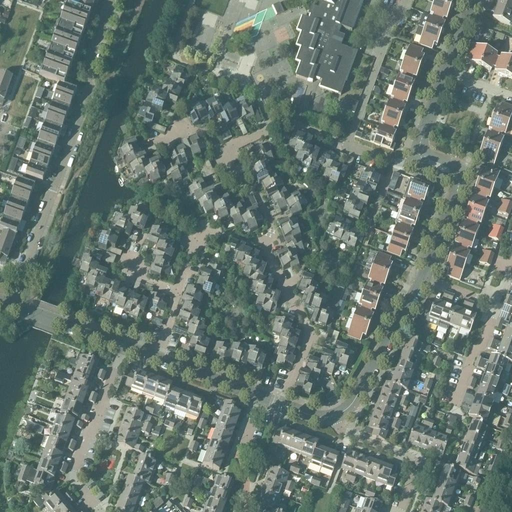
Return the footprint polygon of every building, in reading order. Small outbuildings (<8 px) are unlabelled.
[(81,0),(78,10),(91,15),(90,15),(93,16),(97,5),(95,4),(96,0),(81,0)] [(297,47),(301,48),(296,62),(301,64),(296,77),(312,83),(314,79),(322,82),(320,88),(341,96),(357,53),(341,47),(345,37),(338,34),(340,27),(352,31),(362,4),(352,0),(322,0),(321,3),(321,2),(318,9),(311,7),(307,19),(302,17),(297,32),(301,33),(297,47)] [(435,0),(434,4),(450,10),(454,0),(435,0)] [(511,3),(502,0),(500,0),(497,9),(511,15),(511,3)] [(272,7),(276,16),(284,12),(280,3),(272,7)] [(433,16),(432,20),(431,20),(437,22),(438,17),(443,19),(446,21),(450,10),(434,4),(430,14),(433,16)] [(66,5),(57,30),(82,39),(90,15),(91,15),(78,10),(66,5)] [(511,18),(511,15),(497,9),(493,20),(509,26),(511,18)] [(421,14),(417,27),(419,27),(441,35),(445,25),(442,24),(443,19),(438,17),(437,22),(431,20),(432,20),(428,19),(427,16),(421,14)] [(441,35),(419,27),(416,34),(422,36),(419,45),(432,50),(434,45),(437,46),(441,35)] [(57,30),(49,53),(73,62),(82,39),(57,30)] [(470,64),(480,68),(486,52),(488,48),(472,42),(465,59),(471,61),(470,64)] [(410,47),(404,63),(420,69),(424,58),(421,57),(423,52),(410,47)] [(492,69),(496,70),(497,70),(498,65),(493,64),(495,59),(496,59),(497,55),(486,52),(480,68),(491,72),(492,69)] [(40,77),(59,84),(64,86),(73,62),(49,53),(40,77)] [(495,73),(506,77),(511,61),(501,57),(500,60),(496,59),(495,59),(493,64),(498,65),(497,70),(496,70),(495,73)] [(403,74),(401,79),(406,81),(408,76),(413,78),(416,79),(420,69),(404,63),(400,73),(403,74)] [(171,75),(168,82),(175,85),(174,89),(181,92),(180,95),(185,96),(187,92),(182,90),(184,85),(187,86),(189,78),(182,76),(184,71),(176,68),(173,76),(171,75)] [(15,79),(0,73),(0,107),(0,108),(2,107),(4,103),(3,101),(5,100),(9,90),(11,91),(15,79)] [(398,78),(394,88),(411,94),(415,84),(411,82),(413,78),(408,76),(406,81),(401,79),(398,78)] [(163,89),(161,92),(160,96),(167,99),(165,103),(173,106),(172,108),(176,110),(178,105),(176,105),(180,95),(181,92),(174,89),(175,85),(168,82),(165,90),(163,89)] [(59,84),(56,94),(73,101),(75,96),(79,98),(81,92),(64,86),(59,84)] [(394,100),(392,104),(397,106),(399,101),(404,103),(407,104),(411,94),(394,88),(390,98),(394,100)] [(149,96),(146,103),(153,106),(151,110),(159,113),(158,115),(163,117),(164,112),(162,112),(165,103),(167,99),(160,96),(161,92),(154,89),(151,97),(149,96)] [(56,94),(52,105),(73,113),(75,107),(71,106),(73,101),(56,94)] [(212,122),(220,118),(224,117),(220,109),(225,108),(221,100),(214,103),(213,101),(206,104),(209,112),(205,113),(208,121),(210,120),(212,122)] [(352,100),(347,112),(354,115),(359,103),(358,102),(352,100)] [(239,122),(241,121),(246,119),(247,121),(254,118),(253,115),(257,113),(255,108),(252,101),(245,105),(244,102),(236,106),(239,113),(235,114),(239,122)] [(389,103),(385,113),(401,119),(405,109),(402,108),(404,103),(399,101),(397,106),(392,104),(389,103)] [(153,106),(146,103),(145,103),(143,110),(140,110),(137,117),(145,120),(143,124),(150,127),(150,129),(154,131),(156,126),(152,125),(154,120),(156,121),(158,115),(159,113),(151,110),(153,106)] [(213,124),(212,122),(210,120),(208,121),(205,113),(209,112),(206,104),(198,107),(197,105),(190,108),(193,115),(189,117),(194,127),(206,122),(208,127),(213,124)] [(52,105),(48,115),(65,121),(67,116),(71,118),(73,113),(52,105)] [(228,106),(225,108),(220,109),(224,117),(220,118),(223,126),(221,127),(223,132),(227,129),(226,127),(236,123),(238,128),(243,125),(241,121),(239,122),(235,114),(239,113),(236,106),(236,105),(229,108),(228,106)] [(496,109),(493,119),(511,126),(511,108),(502,105),(500,110),(496,109)] [(384,125),(383,129),(382,130),(388,131),(389,126),(394,128),(397,130),(401,119),(385,113),(381,124),(384,125)] [(48,115),(44,125),(66,133),(68,127),(64,126),(65,121),(48,115)] [(492,131),(490,135),(490,136),(495,138),(497,133),(502,135),(509,137),(511,128),(511,126),(493,119),(489,130),(492,131)] [(44,125),(41,135),(58,141),(60,137),(64,138),(66,133),(44,125)] [(382,130),(383,129),(379,128),(376,138),(372,137),(370,143),(393,152),(395,146),(392,144),(396,134),(393,133),(394,128),(389,126),(388,131),(382,130)] [(487,134),(483,145),(500,151),(503,140),(500,139),(502,135),(497,133),(495,138),(490,136),(490,135),(487,134)] [(41,135),(37,145),(58,153),(60,148),(56,146),(58,141),(41,135)] [(294,154),(297,155),(302,156),(304,149),(309,151),(311,143),(314,144),(316,139),(311,138),(310,140),(297,135),(295,142),(291,141),(288,148),(295,151),(294,154)] [(129,167),(129,166),(136,163),(134,159),(141,156),(140,154),(136,144),(138,143),(135,138),(131,140),(132,143),(125,146),(127,150),(120,153),(123,161),(125,160),(129,167)] [(178,144),(180,148),(182,147),(186,155),(190,153),(193,160),(200,156),(199,154),(206,151),(203,143),(199,145),(196,138),(184,144),(183,142),(178,144)] [(37,145),(33,155),(50,162),(52,157),(56,158),(58,153),(37,145)] [(500,151),(483,145),(479,155),(482,156),(480,162),(494,167),(500,151)] [(265,161),(266,166),(274,162),(271,155),(273,154),(270,147),(263,150),(261,146),(254,149),(252,147),(248,149),(250,153),(254,152),(256,156),(254,157),(257,165),(265,161)] [(169,157),(173,164),(177,162),(180,169),(184,167),(187,166),(186,163),(193,160),(190,153),(186,155),(182,147),(180,148),(170,153),(169,151),(165,153),(167,158),(169,157)] [(311,163),(315,165),(318,157),(323,159),(324,154),(320,152),(319,154),(309,151),(304,149),(302,156),(297,155),(295,162),(302,165),(301,167),(309,170),(311,163)] [(138,180),(146,176),(144,172),(151,169),(149,165),(145,157),(147,156),(145,151),(140,154),(141,156),(134,159),(136,163),(129,166),(132,174),(135,173),(138,180)] [(322,170),(325,171),(330,173),(332,165),(336,167),(339,160),(342,160),(343,156),(339,154),(337,158),(332,157),(333,154),(325,151),(324,154),(323,159),(318,157),(315,165),(323,167),(322,170)] [(33,155),(29,165),(51,173),(53,168),(48,166),(50,162),(33,155)] [(144,172),(146,176),(147,180),(149,179),(153,186),(160,182),(158,178),(165,175),(163,171),(160,163),(162,162),(159,157),(155,159),(156,162),(149,165),(151,169),(144,172)] [(266,178),(274,175),(270,167),(268,169),(266,166),(265,161),(257,165),(259,169),(252,172),(258,184),(256,185),(258,190),(262,188),(261,186),(268,182),(266,178)] [(170,168),(163,171),(165,175),(167,178),(171,176),(174,183),(181,180),(180,178),(187,174),(184,167),(180,169),(177,162),(173,164),(169,165),(170,168)] [(51,173),(29,165),(26,176),(43,182),(45,177),(49,179),(51,173)] [(330,173),(325,171),(322,179),(330,181),(329,184),(336,187),(339,179),(343,181),(346,174),(349,175),(350,170),(346,168),(345,170),(336,167),(332,165),(330,173)] [(481,173),(477,184),(494,190),(500,174),(486,169),(484,174),(481,173)] [(362,176),(359,184),(366,186),(365,191),(372,193),(371,196),(376,198),(377,193),(375,192),(380,179),(373,177),(374,172),(367,170),(364,177),(362,176)] [(197,203),(204,199),(203,195),(210,192),(209,190),(206,185),(204,186),(202,181),(206,179),(204,174),(199,177),(200,179),(193,182),(195,186),(188,189),(191,197),(194,196),(197,203)] [(276,191),(283,188),(280,181),(277,182),(274,175),(266,178),(268,182),(261,186),(262,188),(267,198),(265,198),(267,203),(272,201),(271,199),(278,195),(276,191)] [(18,179),(14,190),(31,196),(33,191),(37,193),(39,187),(18,179)] [(402,200),(406,202),(409,203),(414,205),(416,200),(421,202),(424,203),(428,193),(431,194),(433,188),(410,179),(408,186),(402,200)] [(353,190),(350,197),(358,200),(356,204),(364,207),(363,210),(367,211),(369,207),(367,206),(371,196),(372,193),(365,191),(366,186),(359,184),(358,183),(356,191),(353,190)] [(477,195),(475,200),(480,202),(482,197),(487,199),(490,200),(494,190),(477,184),(474,194),(477,195)] [(206,216),(214,213),(212,209),(219,205),(217,201),(213,193),(215,192),(213,188),(209,190),(210,192),(203,195),(204,199),(197,203),(201,210),(203,209),(206,216)] [(280,212),(287,209),(285,204),(292,201),(290,197),(289,194),(287,195),(283,188),(276,191),(278,195),(271,199),(272,201),(274,206),(276,205),(279,210),(274,212),(277,216),(281,214),(280,212)] [(14,190),(10,200),(32,208),(34,203),(29,201),(31,196),(14,190)] [(221,222),(228,219),(226,214),(233,211),(232,207),(228,199),(230,198),(228,193),(223,196),(224,198),(217,201),(219,205),(212,209),(214,213),(215,216),(218,215),(221,222)] [(285,204),(287,209),(292,219),(302,214),(300,210),(307,207),(303,200),(301,201),(298,194),(290,197),(292,201),(285,204)] [(358,200),(350,197),(347,205),(345,204),(342,211),(349,214),(348,218),(358,222),(363,210),(364,207),(356,204),(358,200)] [(472,198),(468,209),(484,215),(488,205),(485,203),(487,199),(482,197),(480,202),(475,200),(472,198)] [(235,228),(243,224),(241,220),(248,217),(246,213),(245,210),(242,211),(240,206),(244,204),(242,199),(237,201),(239,204),(232,207),(233,211),(226,214),(228,219),(230,222),(232,221),(235,228)] [(10,200),(7,210),(24,217),(25,212),(30,213),(32,208),(10,200)] [(406,202),(402,212),(418,218),(422,208),(419,206),(421,202),(416,200),(414,205),(409,203),(406,202)] [(499,206),(511,210),(511,206),(511,204),(501,200),(499,206)] [(241,220),(243,224),(244,228),(247,227),(250,234),(257,230),(256,226),(263,223),(257,211),(259,210),(257,205),(252,207),(253,210),(246,213),(248,217),(241,220)] [(497,212),(509,216),(511,210),(499,206),(497,212)] [(467,221),(466,225),(471,227),(472,222),(478,224),(477,224),(481,225),(484,215),(468,209),(464,219),(467,221)] [(7,210),(3,220),(24,228),(26,223),(22,221),(24,217),(7,210)] [(130,211),(127,218),(132,220),(129,227),(133,229),(144,233),(147,222),(143,221),(146,214),(138,211),(137,213),(130,211)] [(400,228),(405,230),(406,225),(412,227),(411,227),(415,228),(418,218),(402,212),(399,211),(394,223),(397,227),(400,228)] [(117,226),(114,233),(120,235),(127,238),(126,240),(131,242),(133,237),(130,236),(133,229),(129,227),(132,220),(127,218),(124,217),(123,219),(116,217),(113,224),(117,226)] [(0,227),(0,231),(3,232),(16,237),(18,232),(22,234),(24,228),(3,220),(0,227)] [(332,239),(340,242),(343,234),(347,236),(350,229),(352,230),(354,225),(349,223),(348,225),(336,220),(333,228),(329,226),(326,234),(333,236),(332,239)] [(279,227),(283,237),(284,240),(291,236),(293,240),(300,237),(301,237),(297,230),(300,229),(296,222),(289,225),(287,221),(280,224),(279,222),(274,224),(277,228),(279,227)] [(463,224),(459,234),(475,240),(479,230),(476,229),(477,224),(478,224),(472,222),(471,227),(466,225),(463,224)] [(397,227),(393,237),(409,243),(413,233),(410,232),(411,227),(412,227),(406,225),(405,230),(400,228),(397,227)] [(492,226),(490,231),(501,236),(503,230),(492,226)] [(149,245),(156,248),(158,244),(165,246),(167,242),(168,239),(166,238),(168,231),(161,228),(159,232),(152,229),(147,242),(145,241),(143,246),(148,248),(149,245)] [(343,234),(340,242),(347,245),(346,247),(354,250),(357,243),(361,244),(364,237),(366,238),(368,233),(363,231),(361,236),(356,234),(357,231),(352,230),(350,229),(347,236),(343,234)] [(488,237),(499,242),(501,236),(490,231),(488,237)] [(0,265),(3,267),(6,266),(7,261),(6,259),(9,258),(12,248),(14,249),(19,238),(16,237),(3,232),(0,240),(0,265)] [(120,235),(114,233),(110,232),(109,236),(101,233),(99,241),(101,242),(98,249),(106,252),(110,254),(112,249),(115,250),(120,235)] [(458,246),(456,250),(456,251),(461,252),(463,247),(468,249),(468,250),(471,251),(475,240),(459,234),(455,245),(458,246)] [(285,248),(286,251),(288,255),(295,252),(297,256),(304,253),(301,246),(304,245),(300,237),(293,240),(291,236),(284,240),(283,237),(278,239),(281,244),(285,242),(287,247),(285,248)] [(409,243),(393,237),(387,253),(400,258),(402,253),(405,254),(409,243)] [(150,260),(154,262),(155,260),(163,262),(164,258),(171,261),(174,253),(172,252),(174,245),(167,242),(165,246),(158,244),(156,248),(153,256),(151,256),(150,260)] [(227,260),(235,263),(238,256),(242,257),(245,250),(247,251),(249,246),(244,244),(243,246),(231,242),(228,249),(224,247),(221,255),(228,258),(227,260)] [(453,249),(449,260),(466,266),(470,255),(466,254),(468,250),(468,249),(463,247),(461,252),(456,251),(456,250),(453,249)] [(241,268),(245,270),(249,271),(252,264),(256,265),(258,258),(261,259),(263,254),(258,253),(257,255),(247,251),(245,250),(242,257),(238,256),(235,263),(242,266),(241,268)] [(288,255),(286,251),(279,254),(278,252),(273,254),(276,259),(277,258),(283,270),(290,267),(292,271),(299,268),(296,261),(299,259),(297,256),(295,252),(288,255)] [(481,257),(492,261),(494,255),(483,251),(481,257)] [(207,266),(205,271),(204,273),(211,276),(210,280),(217,283),(218,283),(220,276),(223,277),(225,269),(218,266),(220,262),(213,260),(213,257),(209,255),(207,260),(211,262),(209,267),(207,266)] [(378,255),(372,271),(388,277),(392,266),(389,265),(391,259),(378,255)] [(80,274),(87,276),(89,272),(96,275),(98,271),(101,262),(103,263),(104,258),(100,257),(99,259),(91,256),(90,260),(83,258),(80,265),(82,266),(80,274)] [(492,261),(481,257),(478,263),(490,267),(492,261)] [(155,260),(154,262),(151,272),(149,272),(147,276),(152,278),(153,276),(160,278),(161,274),(169,277),(172,269),(169,268),(172,261),(171,261),(164,258),(163,262),(155,260)] [(466,266),(449,260),(445,270),(449,271),(447,277),(460,282),(466,266)] [(248,282),(251,284),(256,285),(258,278),(262,280),(265,272),(268,273),(269,268),(265,267),(264,269),(256,265),(252,264),(249,271),(245,270),(242,277),(249,280),(248,282)] [(200,275),(196,287),(203,290),(202,294),(209,297),(212,290),(215,291),(217,283),(210,280),(211,276),(204,273),(205,271),(200,269),(199,274),(200,275)] [(95,287),(98,288),(102,289),(105,282),(107,277),(109,277),(111,273),(106,271),(105,273),(98,271),(96,275),(89,272),(87,276),(86,280),(88,281),(86,288),(93,291),(95,287)] [(371,282),(369,287),(374,289),(376,284),(381,286),(384,287),(388,277),(372,271),(368,281),(371,282)] [(305,293),(304,298),(311,300),(314,293),(317,294),(319,286),(312,284),(314,279),(306,277),(307,274),(303,272),(301,277),(303,278),(298,291),(305,293)] [(255,296),(258,298),(263,299),(265,292),(269,294),(272,286),(275,287),(276,282),(272,281),(271,283),(262,280),(258,278),(256,285),(251,284),(249,291),(256,294),(255,296)] [(102,301),(109,303),(112,296),(116,298),(119,290),(121,291),(123,287),(118,285),(118,287),(105,282),(102,289),(98,288),(95,295),(102,298),(102,301)] [(366,285),(362,296),(379,302),(383,292),(380,290),(381,286),(376,284),(374,289),(369,287),(366,285)] [(178,305),(183,307),(184,305),(192,307),(193,303),(200,306),(203,298),(201,297),(202,294),(203,290),(196,287),(194,291),(187,289),(182,301),(180,301),(178,305)] [(149,294),(146,302),(151,303),(149,308),(148,310),(156,313),(157,311),(164,314),(167,306),(163,304),(165,297),(158,294),(157,297),(152,295),(153,290),(149,289),(147,293),(149,294)] [(115,309),(123,312),(126,304),(130,306),(133,299),(135,300),(137,295),(132,293),(131,295),(121,291),(119,290),(116,298),(112,296),(109,303),(109,304),(116,306),(115,309)] [(263,299),(258,298),(256,305),(263,308),(262,311),(270,313),(272,306),(277,308),(279,300),(282,301),(283,296),(279,295),(278,297),(269,294),(265,292),(263,299)] [(304,309),(314,313),(318,314),(321,307),(325,309),(328,301),(321,298),(322,296),(317,294),(314,293),(311,300),(304,298),(303,297),(301,302),(305,304),(304,309)] [(420,321),(437,327),(445,306),(449,295),(445,293),(441,305),(435,302),(434,305),(427,302),(420,321)] [(439,323),(449,326),(455,310),(450,308),(454,297),(449,295),(445,306),(437,327),(438,328),(439,323)] [(362,307),(360,312),(365,314),(367,309),(372,311),(375,312),(379,302),(362,296),(359,306),(362,307)] [(126,304),(123,312),(130,315),(129,317),(137,320),(140,313),(144,314),(147,307),(149,308),(151,303),(146,302),(146,301),(145,303),(135,300),(133,299),(130,306),(126,304)] [(449,326),(459,330),(470,302),(465,301),(461,312),(455,310),(449,326)] [(470,302),(459,330),(470,334),(476,318),(470,316),(474,304),(470,302)] [(181,321),(189,323),(190,319),(198,322),(199,317),(200,314),(198,313),(201,306),(200,306),(193,303),(192,307),(184,305),(183,307),(179,317),(177,317),(176,321),(180,323),(181,321)] [(318,314),(314,313),(311,323),(325,329),(326,326),(331,327),(333,322),(332,322),(335,315),(328,312),(329,310),(325,309),(321,307),(318,314)] [(357,311),(353,321),(369,327),(373,317),(370,316),(372,311),(367,309),(365,314),(360,312),(357,311)] [(187,335),(195,338),(196,333),(204,336),(206,329),(204,328),(207,320),(199,317),(198,322),(190,319),(189,323),(187,327),(190,328),(188,333),(184,331),(182,336),(187,338),(187,335)] [(272,334),(280,337),(281,333),(289,336),(290,332),(293,323),(295,324),(297,319),(292,317),(292,320),(284,317),(283,321),(275,318),(273,326),(275,327),(272,334)] [(149,325),(158,328),(161,322),(151,318),(149,325)] [(504,322),(502,327),(508,329),(511,330),(511,318),(509,324),(504,322)] [(369,327),(353,321),(347,337),(360,342),(362,336),(366,338),(369,327)] [(278,349),(279,349),(286,352),(288,347),(295,350),(296,348),(299,337),(301,338),(303,333),(298,332),(298,334),(290,332),(289,336),(281,333),(280,337),(279,341),(281,341),(278,349)] [(196,333),(195,338),(194,341),(191,340),(188,348),(196,350),(194,354),(204,358),(210,343),(202,341),(204,336),(196,333)] [(496,342),(494,347),(511,353),(511,341),(504,339),(502,345),(496,342)] [(408,340),(404,352),(420,358),(422,353),(426,354),(428,353),(430,348),(418,344),(418,343),(416,343),(408,340)] [(337,348),(334,356),(332,360),(339,363),(338,367),(345,370),(348,363),(351,364),(353,356),(346,353),(348,349),(340,346),(341,344),(337,342),(335,347),(337,348)] [(232,368),(233,364),(231,363),(234,355),(230,354),(232,346),(225,344),(224,346),(216,343),(213,351),(211,356),(216,357),(215,360),(223,363),(224,360),(229,362),(227,367),(232,368)] [(248,371),(249,366),(247,366),(250,358),(246,357),(248,349),(241,346),(240,349),(232,346),(230,354),(234,355),(231,363),(233,364),(244,367),(243,369),(248,371)] [(286,352),(279,349),(276,356),(278,357),(276,365),(283,368),(285,363),(292,366),(295,358),(293,357),(294,352),(299,354),(301,349),(296,348),(295,350),(288,347),(286,352)] [(498,353),(496,359),(508,363),(511,365),(511,353),(494,347),(493,351),(498,353)] [(247,366),(249,366),(259,370),(259,372),(264,374),(265,369),(263,368),(266,361),(261,359),(264,352),(257,349),(256,352),(248,349),(246,357),(250,358),(247,366)] [(323,355),(320,363),(318,367),(325,370),(324,374),(331,377),(334,370),(337,371),(338,367),(339,363),(332,360),(334,356),(326,353),(327,351),(323,349),(321,354),(323,355)] [(404,352),(399,363),(415,369),(416,365),(418,364),(420,358),(404,352)] [(68,365),(77,368),(94,374),(98,376),(104,378),(106,374),(96,370),(98,362),(91,360),(91,359),(89,359),(79,355),(76,361),(70,359),(68,365)] [(309,362),(305,372),(304,374),(311,377),(310,381),(317,384),(320,377),(323,378),(324,374),(325,370),(318,367),(320,363),(312,360),(313,358),(309,356),(307,361),(309,362)] [(483,361),(482,365),(504,373),(508,363),(496,359),(491,357),(489,363),(483,361)] [(415,369),(399,363),(395,374),(412,380),(414,375),(413,373),(415,369)] [(482,365),(480,370),(486,372),(484,378),(500,384),(504,373),(482,365)] [(77,368),(73,379),(90,385),(94,374),(77,368)] [(304,374),(305,372),(300,370),(298,375),(300,375),(296,388),(303,391),(302,395),(309,398),(312,391),(314,391),(317,384),(310,381),(311,377),(304,374)] [(139,391),(143,392),(149,377),(137,372),(136,377),(130,375),(125,387),(137,391),(139,391)] [(71,383),(69,390),(86,397),(90,398),(96,400),(97,396),(89,393),(92,386),(90,385),(73,379),(58,373),(54,382),(63,385),(64,381),(71,383)] [(412,380),(395,374),(391,385),(391,386),(403,390),(403,391),(406,392),(408,387),(410,386),(412,380)] [(149,396),(154,398),(160,381),(149,377),(143,392),(148,394),(149,396)] [(484,378),(480,388),(496,394),(500,384),(484,378)] [(162,399),(165,400),(166,400),(170,390),(172,385),(160,381),(154,398),(160,400),(162,399)] [(383,389),(381,395),(407,404),(409,400),(401,397),(403,391),(403,390),(391,386),(391,385),(387,383),(385,388),(383,389)] [(480,388),(476,398),(493,404),(496,394),(480,388)] [(69,390),(65,402),(82,408),(86,397),(69,390)] [(169,408),(175,411),(181,394),(170,390),(166,400),(165,400),(164,405),(168,406),(169,408)] [(183,412),(187,413),(192,398),(181,394),(175,411),(181,413),(183,412)] [(380,402),(378,406),(395,413),(397,406),(406,409),(407,404),(381,395),(379,400),(380,402)] [(192,398),(187,413),(191,415),(192,417),(198,419),(201,412),(202,410),(204,402),(192,398)] [(476,398),(472,408),(489,414),(493,404),(476,398)] [(82,408),(65,402),(60,413),(77,420),(82,408)] [(222,416),(221,420),(236,426),(240,414),(236,412),(238,406),(226,402),(221,414),(222,416)] [(375,412),(373,417),(399,427),(401,422),(393,419),(395,413),(378,406),(377,411),(375,412)] [(489,414),(472,408),(469,418),(485,424),(489,414)] [(125,416),(123,421),(150,431),(152,426),(143,423),(146,416),(129,410),(128,415),(125,416)] [(56,424),(55,428),(70,434),(73,427),(81,430),(83,425),(58,416),(56,422),(56,424)] [(399,427),(373,417),(370,423),(371,425),(370,429),(374,431),(372,437),(384,442),(389,428),(398,431),(399,427)] [(217,425),(215,431),(232,437),(236,426),(221,420),(219,424),(217,425)] [(414,447),(420,449),(429,422),(425,420),(422,428),(414,426),(411,434),(411,436),(408,443),(413,444),(414,447)] [(122,429),(121,433),(138,439),(140,432),(148,436),(150,431),(123,421),(121,427),(122,429)] [(427,450),(431,451),(437,434),(431,432),(434,424),(429,422),(420,449),(425,451),(427,450)] [(468,435),(483,440),(485,436),(487,435),(489,429),(482,426),(480,425),(480,426),(472,423),(468,435)] [(51,433),(49,439),(74,448),(76,444),(68,440),(70,434),(55,428),(53,432),(51,433)] [(437,434),(431,451),(436,453),(437,455),(443,457),(446,449),(446,447),(452,430),(447,429),(444,437),(437,434)] [(214,438),(212,443),(228,448),(232,437),(215,431),(213,436),(214,438)] [(286,449),(290,450),(295,435),(284,431),(282,435),(276,433),(268,453),(275,456),(278,448),(284,450),(286,449)] [(138,439),(121,433),(119,437),(117,438),(115,444),(123,447),(125,448),(142,454),(143,449),(135,446),(138,439)] [(295,454),(300,456),(307,439),(295,435),(290,450),(294,452),(295,454)] [(468,435),(464,446),(481,452),(483,447),(482,444),(483,440),(468,435)] [(48,447),(47,451),(62,456),(64,450),(73,453),(74,448),(49,439),(47,444),(48,447)] [(308,457),(312,458),(316,448),(317,448),(318,443),(307,439),(300,456),(306,458),(308,457)] [(209,448),(207,453),(223,460),(228,448),(212,443),(211,447),(209,448)] [(464,446),(460,457),(475,463),(477,459),(479,458),(481,452),(464,446)] [(318,466),(322,467),(327,452),(317,448),(316,448),(312,458),(309,464),(316,467),(318,466)] [(43,456),(41,461),(66,471),(68,466),(60,463),(62,456),(47,451),(45,455),(43,456)] [(327,452),(322,467),(326,469),(327,471),(333,473),(336,466),(337,464),(336,463),(339,456),(327,452)] [(223,460),(207,453),(205,459),(205,461),(204,466),(210,468),(212,469),(219,471),(223,460)] [(345,480),(350,482),(359,455),(354,453),(352,454),(347,453),(344,459),(343,461),(344,461),(341,469),(348,472),(345,480)] [(357,475),(364,478),(370,461),(366,459),(365,457),(359,455),(350,482),(354,484),(357,475)] [(274,458),(267,456),(265,462),(272,465),(274,458)] [(141,457),(137,469),(153,475),(154,470),(156,469),(158,463),(151,461),(151,460),(149,460),(141,457)] [(475,463),(460,457),(455,469),(463,472),(465,473),(472,475),(474,469),(474,467),(475,463)] [(489,468),(495,470),(499,459),(493,457),(489,468)] [(40,469),(39,473),(38,473),(54,479),(54,478),(57,472),(65,475),(66,471),(41,461),(39,467),(40,469)] [(371,479),(376,481),(381,465),(370,461),(364,478),(369,480),(371,479)] [(381,465),(376,481),(380,482),(381,484),(393,489),(397,476),(391,474),(393,470),(381,465)] [(43,488),(41,496),(49,495),(55,479),(54,478),(54,479),(38,473),(39,473),(23,467),(18,482),(25,484),(26,482),(43,488)] [(445,468),(440,480),(457,486),(459,481),(458,479),(460,474),(454,471),(452,470),(452,471),(445,468)] [(137,469),(133,480),(143,484),(145,485),(150,487),(152,481),(151,479),(153,475),(137,469)] [(268,475),(266,480),(293,490),(294,485),(286,482),(289,475),(280,472),(281,472),(278,471),(272,469),(270,474),(268,475)] [(215,485),(214,489),(229,495),(234,483),(226,480),(224,479),(224,480),(217,477),(214,483),(215,485)] [(133,480),(129,478),(124,490),(141,496),(143,490),(143,484),(133,480)] [(265,488),(263,492),(280,498),(283,492),(291,495),(293,490),(266,480),(264,486),(265,488)] [(440,480),(436,491),(452,497),(453,493),(455,492),(457,486),(440,480)] [(210,494),(208,500),(225,506),(229,495),(214,489),(212,493),(210,494)] [(120,501),(136,507),(137,503),(139,502),(141,496),(124,490),(120,501)] [(436,491),(432,502),(444,507),(444,508),(449,509),(451,503),(450,501),(452,497),(436,491)] [(280,498),(263,492),(262,496),(260,497),(258,503),(266,506),(268,507),(281,511),(284,511),(286,508),(278,505),(280,498)] [(47,510),(49,511),(54,511),(72,497),(69,494),(62,499),(57,493),(52,498),(49,495),(41,496),(46,503),(44,504),(48,508),(47,510)] [(72,511),(68,507),(75,501),(72,497),(54,511),(72,511)] [(207,508),(205,511),(206,511),(222,511),(225,506),(208,500),(206,505),(207,508)] [(364,508),(362,511),(379,511),(382,506),(375,503),(373,502),(365,500),(363,506),(364,508)] [(424,506),(422,511),(423,511),(442,511),(444,508),(444,507),(432,502),(428,500),(426,505),(424,506)] [(136,507),(120,501),(116,511),(134,511),(136,507)]
